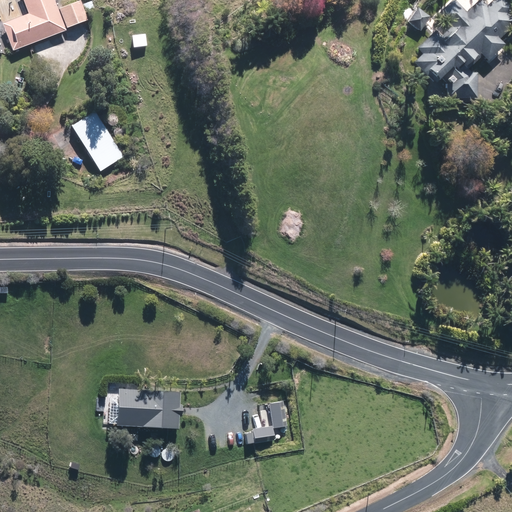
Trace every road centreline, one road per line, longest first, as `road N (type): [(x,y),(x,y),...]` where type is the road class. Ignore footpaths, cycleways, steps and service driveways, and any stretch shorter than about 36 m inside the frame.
road 1 (tertiary): [(480,381),(355,345),(162,263),(0,259)]
road 2 (tertiary): [(376,511),(464,455),(478,425),(480,381)]
